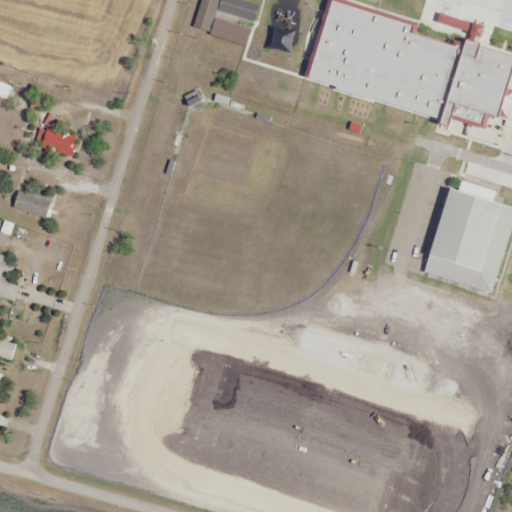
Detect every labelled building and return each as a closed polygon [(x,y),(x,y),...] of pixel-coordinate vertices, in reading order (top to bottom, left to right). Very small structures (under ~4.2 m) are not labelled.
[(282,29),(288,0),(306,0),(344,9),(345,0),(263,0),(262,5),(242,0),(199,0),(192,31),(246,45),(250,28),(214,19),(215,12),(282,29)] [(416,0),(412,14),(434,21),(440,0),(416,0)] [(511,31),(511,0),(448,0),(442,24),(456,27),(459,15),(475,19),(478,11),(505,18),(502,29),(511,31)] [(451,42),(412,29),(403,55),(441,69),(451,42)] [(294,45),(257,33),(251,49),(289,62),(294,45)] [(442,114),(482,125),(501,55),(461,44),(442,114)] [(322,55),(305,50),(296,78),(313,83),(322,55)] [(284,91),(289,74),(251,61),(245,78),(284,91)] [(423,78),(392,68),(387,83),(418,94),(423,78)] [(72,135),(41,132),(39,155),(70,158),(72,135)] [(511,208),(490,202),(492,191),(457,182),(455,190),(442,187),(420,276),(491,294),(511,208)] [(43,219),(49,203),(14,190),(8,207),(43,219)] [(17,264),(0,257),(0,299),(12,304),(23,276),(14,272),(17,264)] [(0,359),(9,362),(14,345),(0,340),(0,359)]
